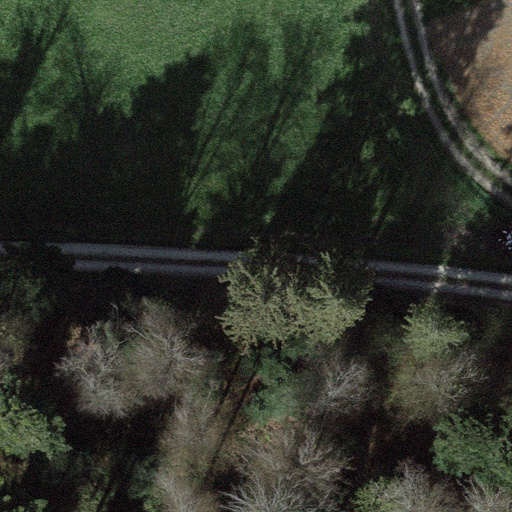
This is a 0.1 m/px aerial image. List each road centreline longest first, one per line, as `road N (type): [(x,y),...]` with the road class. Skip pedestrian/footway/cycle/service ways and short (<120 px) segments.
road 1 (track): [(511,288),(0,255)]
road 2 (track): [(403,0),(441,126),(511,194)]
